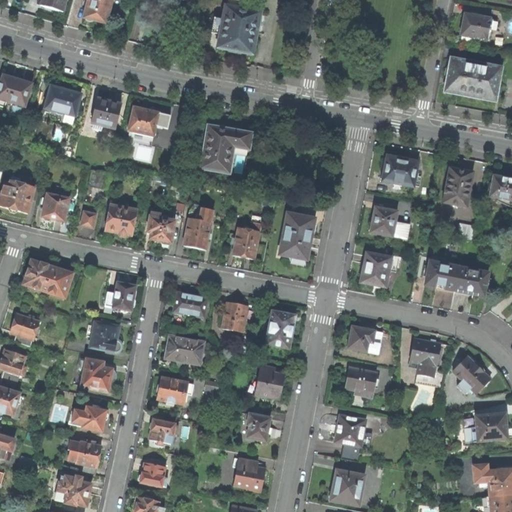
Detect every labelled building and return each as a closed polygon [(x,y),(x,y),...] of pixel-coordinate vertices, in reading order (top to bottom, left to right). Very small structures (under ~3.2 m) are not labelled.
[(41,0),(40,6),(48,9),(63,14),(66,0),(41,0)] [(86,0),(84,9),(85,10),(83,19),(84,20),(85,22),(87,23),(90,23),(92,22),(96,23),(105,25),(112,0),(86,0)] [(227,0),(224,20),(214,18),(211,34),(219,35),(216,49),(229,52),(230,52),(234,53),(240,54),(241,54),(252,56),(262,0),(227,0)] [(472,39),(488,42),(491,31),(487,30),(489,20),(465,15),(463,24),(460,41),(471,43),(472,39)] [(482,98),(494,101),(495,94),(500,69),(451,59),(448,74),(445,92),(481,99),(482,98)] [(11,78),(2,75),(0,81),(0,106),(3,107),(5,101),(23,107),(30,84),(22,81),(23,78),(16,77),(12,75),(11,78)] [(64,90),(49,86),(43,111),(49,113),(48,115),(73,122),(79,95),(64,90)] [(106,102),(96,99),(90,123),(113,129),(119,105),(106,102)] [(143,110),(133,107),(127,131),(128,132),(126,141),(137,144),(139,134),(152,137),(158,114),(143,110)] [(227,131),(207,127),(200,170),(230,175),(232,165),(230,165),(233,150),(247,152),(250,135),(227,131)] [(413,188),(417,163),(398,159),(396,159),(387,157),(386,159),(384,159),(382,170),(380,179),(382,180),(382,182),(413,188)] [(462,171),(449,168),(443,203),(466,208),(473,173),(462,171)] [(106,188),(109,173),(92,169),(89,184),(106,188)] [(36,200),(40,185),(33,184),(32,187),(19,184),(20,178),(19,177),(11,176),(9,184),(4,183),(0,197),(0,206),(9,208),(9,211),(10,212),(12,213),(14,213),(16,212),(17,210),(27,213),(31,199),(36,200)] [(511,180),(506,179),(494,177),(490,197),(506,200),(506,204),(511,205),(511,180)] [(64,222),(69,199),(47,194),(46,198),(42,197),(40,203),(45,204),(42,216),(44,220),(46,222),(49,222),(52,220),(57,221),(64,222)] [(382,210),(375,208),(373,218),(370,232),(399,238),(402,223),(394,222),(396,212),(389,211),(390,206),(383,204),(382,210)] [(131,236),(136,210),(110,206),(104,231),(117,233),(117,235),(118,236),(121,237),(124,237),(127,236),(131,236)] [(208,233),(212,211),(191,208),(183,247),(192,248),(204,251),(206,240),(208,241),(209,233),(208,233)] [(171,243),(175,221),(160,218),(161,213),(150,210),(146,232),(149,233),(148,240),(154,241),(160,242),(161,244),(168,246),(171,243)] [(92,228),(95,215),(83,212),(81,225),(92,228)] [(313,219),(287,214),(279,254),(290,257),(291,255),(305,258),(309,235),(313,219)] [(458,237),(474,238),(475,224),(459,223),(458,237)] [(258,232),(259,227),(244,224),(243,228),(238,228),(233,256),(242,257),(253,259),(259,232),(258,232)] [(389,258),(365,253),(360,283),(375,286),(385,288),(388,271),(394,272),(398,256),(390,255),(389,258)] [(64,299),(71,275),(51,268),(31,261),(23,285),(64,299)] [(429,262),(424,285),(435,288),(454,291),(459,268),(429,262)] [(488,274),(459,268),(454,291),(467,294),(483,297),(488,274)] [(130,311),(135,287),(122,284),(117,283),(114,293),(107,292),(104,306),(130,311)] [(190,296),(177,294),(173,313),(203,318),(206,299),(190,296)] [(236,304),(226,302),(221,328),(243,332),(248,306),(236,304)] [(295,317),(272,312),(265,345),(288,350),(292,331),(295,317)] [(28,318),(16,315),(14,322),(10,334),(15,336),(13,343),(29,348),(31,341),(33,341),(39,322),(32,320),(28,318)] [(89,348),(114,353),(117,353),(120,351),(121,348),(121,345),(119,342),(116,341),(117,336),(119,327),(107,325),(108,321),(101,320),(100,323),(94,322),(89,348)] [(362,329),(351,327),(349,338),(348,339),(346,349),(372,354),(375,344),(372,343),(374,332),(368,330),(368,329),(365,329),(362,328),(362,329)] [(203,343),(169,337),(167,347),(164,359),(176,362),(178,368),(187,365),(188,364),(191,365),(191,371),(198,372),(202,371),(207,369),(210,365),(210,360),(209,355),(206,352),(202,350),(203,343)] [(423,342),(413,340),(409,361),(410,362),(409,367),(417,368),(414,383),(441,388),(444,373),(438,372),(442,348),(440,347),(440,345),(438,344),(437,343),(429,342),(424,341),(423,342)] [(11,352),(4,350),(2,360),(0,364),(0,369),(3,371),(1,379),(15,383),(17,375),(19,376),(20,374),(23,375),(26,367),(22,366),(25,357),(18,354),(19,351),(12,349),(11,352)] [(466,357),(452,371),(462,381),(459,384),(468,392),(470,389),(476,395),(490,380),(483,373),(484,371),(480,366),(476,362),(473,364),(466,357)] [(108,388),(109,383),(113,380),(114,374),(112,370),(102,369),(103,364),(86,360),(85,362),(80,361),(78,370),(84,371),(80,388),(107,394),(108,388)] [(274,370),(259,366),(258,376),(255,393),(254,394),(255,395),(256,397),(266,399),(267,398),(279,400),(281,386),(283,376),(274,374),(274,370)] [(376,374),(349,369),(347,378),(345,389),(355,391),(354,396),(371,399),(372,394),(373,393),(376,374)] [(249,392),(255,393),(258,376),(253,375),(249,392)] [(187,383),(161,378),(159,390),(157,400),(167,402),(167,404),(173,405),(174,404),(183,405),(185,394),(189,395),(191,384),(187,383)] [(12,392),(15,383),(1,379),(0,381),(0,413),(3,414),(4,413),(12,416),(18,394),(12,392)] [(106,413),(106,411),(86,407),(84,412),(74,410),(71,425),(81,427),(81,429),(102,433),(103,425),(104,421),(105,421),(106,420),(107,415),(107,413),(106,413)] [(251,408),(250,415),(263,417),(264,410),(251,408)] [(250,415),(249,414),(247,425),(249,425),(247,439),(265,442),(267,434),(269,435),(270,431),(270,429),(268,428),(270,419),(263,417),(250,415)] [(504,414),(476,417),(476,426),(477,442),(506,440),(506,439),(507,438),(507,429),(506,428),(505,423),(504,414)] [(161,416),(160,422),(173,425),(175,419),(161,416)] [(365,421),(339,416),(337,428),(334,443),(360,447),(363,431),(365,421)] [(176,435),(177,427),(173,426),(173,425),(160,422),(152,420),(152,423),(151,423),(150,424),(149,429),(150,430),(150,434),(148,440),(157,442),(156,445),(162,447),(162,443),(170,444),(172,434),(176,435)] [(0,458),(2,460),(5,451),(11,452),(13,441),(0,436),(0,458)] [(73,454),(71,463),(96,468),(99,457),(101,448),(94,446),(94,442),(87,441),(87,444),(80,443),(78,455),(73,454)] [(8,461),(11,452),(5,451),(2,460),(8,461)] [(33,460),(22,457),(17,471),(31,475),(33,468),(31,467),(33,460)] [(258,463),(238,460),(234,486),(247,488),(246,490),(261,493),(264,478),(265,470),(257,468),(258,463)] [(140,482),(140,484),(161,488),(161,487),(165,488),(167,480),(163,479),(165,469),(157,467),(158,464),(153,463),(152,466),(144,464),(142,470),(141,475),(140,474),(138,482),(140,482)] [(486,466),(472,467),(474,484),(488,483),(489,497),(511,495),(511,469),(487,472),(486,466)] [(330,501),(358,506),(364,476),(336,471),(334,485),(330,501)] [(75,505),(86,507),(87,504),(88,504),(90,504),(91,499),(90,498),(89,497),(90,493),(91,485),(81,483),(82,478),(76,476),(75,478),(65,476),(63,484),(59,483),(55,500),(63,502),(64,504),(74,506),(75,505)] [(511,511),(511,495),(489,497),(483,498),(483,502),(481,507),(478,511),(511,511)] [(163,511),(164,510),(158,509),(160,503),(151,501),(143,500),(137,498),(135,510),(134,511),(163,511)]
